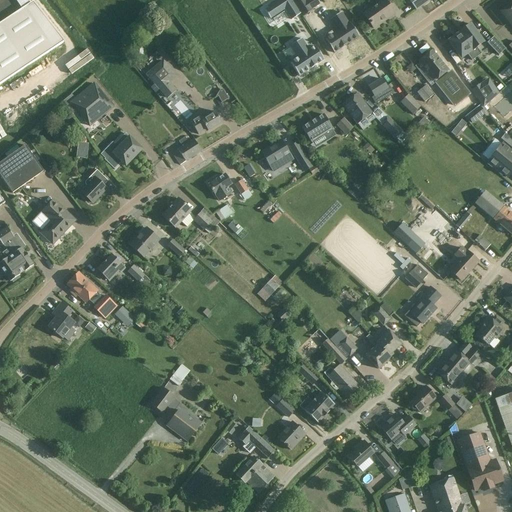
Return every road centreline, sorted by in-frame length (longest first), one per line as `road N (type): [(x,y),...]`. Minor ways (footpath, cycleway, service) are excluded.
road 1 (residential): [(0,337),(152,190),(464,0)]
road 2 (residential): [(264,511),(321,448),(428,362),(511,252)]
road 3 (secondary): [(0,429),(120,511)]
